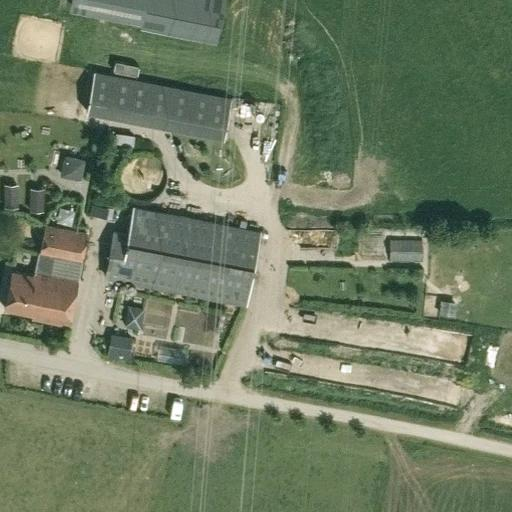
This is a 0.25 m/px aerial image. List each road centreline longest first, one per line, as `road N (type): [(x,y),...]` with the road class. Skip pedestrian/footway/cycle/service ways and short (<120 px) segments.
road 1 (track): [(511,452),(240,399)]
road 2 (unclassified): [(240,399),(0,351)]
